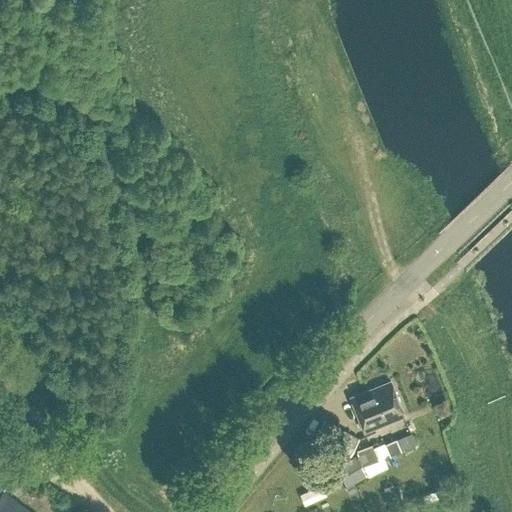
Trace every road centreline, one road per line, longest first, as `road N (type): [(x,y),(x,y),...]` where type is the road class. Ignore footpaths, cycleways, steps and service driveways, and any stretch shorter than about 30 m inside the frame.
road 1 (tertiary): [(198,511),(319,367),(511,183)]
road 2 (track): [(0,382),(106,511)]
